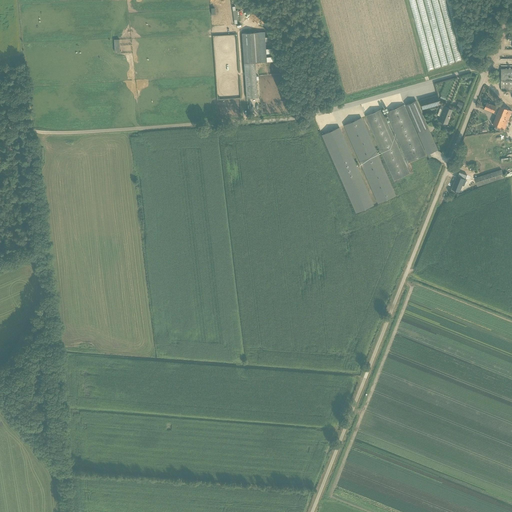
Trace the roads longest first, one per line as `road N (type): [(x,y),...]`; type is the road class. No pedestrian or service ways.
road 1 (unclassified): [(489,60),(313,511)]
road 2 (unclassified): [(489,60),(307,116),(33,131)]
